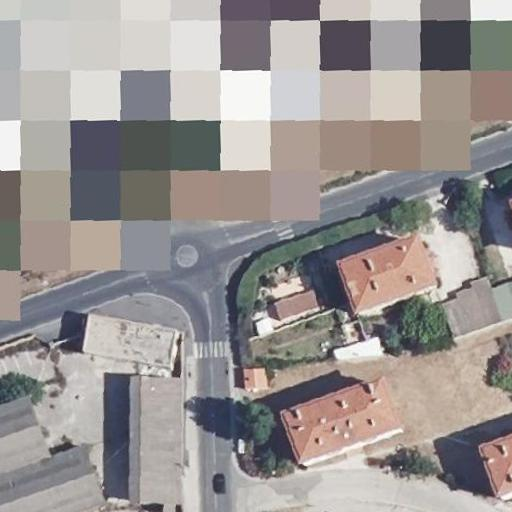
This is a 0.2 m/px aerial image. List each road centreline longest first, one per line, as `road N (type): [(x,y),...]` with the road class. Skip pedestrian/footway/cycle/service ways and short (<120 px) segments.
road 1 (secondary): [(511,145),(187,256)]
road 2 (tertiary): [(216,511),(211,349),(204,294),(187,256)]
road 3 (secondary): [(0,322),(187,256)]
